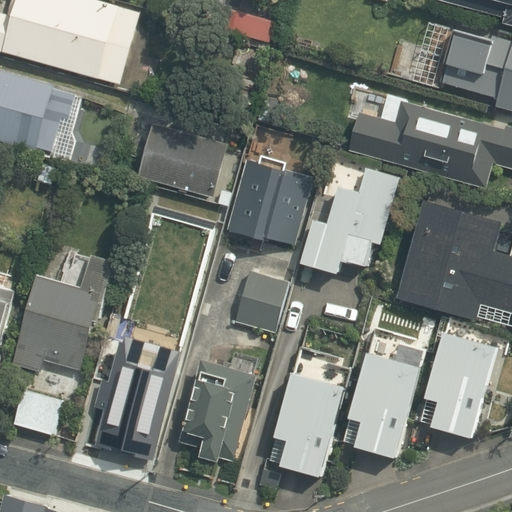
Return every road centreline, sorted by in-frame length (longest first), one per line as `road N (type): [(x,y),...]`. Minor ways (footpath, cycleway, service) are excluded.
road 1 (residential): [(183,511),(0,460)]
road 2 (residential): [(378,511),(511,459)]
